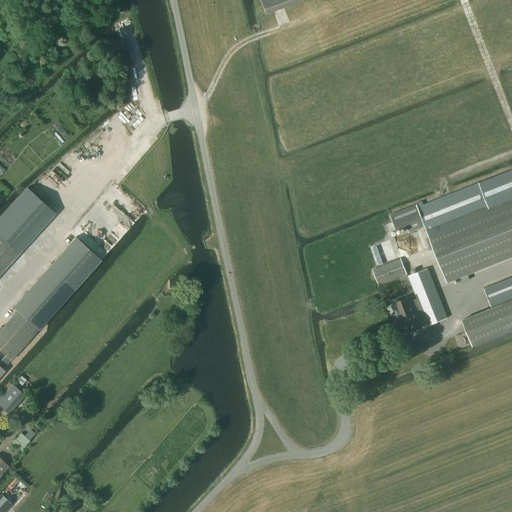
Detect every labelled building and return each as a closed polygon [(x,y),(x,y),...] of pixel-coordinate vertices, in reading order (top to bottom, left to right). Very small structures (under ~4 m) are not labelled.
[(302,0),(259,0),(258,0),(263,15),(303,2),(302,0)] [(0,175),(17,158),(5,146),(0,151),(0,175)] [(409,232),(425,226),(447,282),(511,255),(511,171),(419,208),(417,204),(390,215),(395,230),(406,225),(409,232)] [(0,273),(19,253),(0,235),(0,273)] [(373,265),(380,280),(407,268),(401,253),(373,265)] [(396,310),(399,318),(416,311),(416,313),(423,310),(428,325),(447,318),(428,268),(409,275),(418,298),(412,301),(410,296),(393,303),(394,305),(392,306),(394,311),(396,310)] [(468,275),(457,279),(459,284),(470,279),(468,275)] [(511,277),(486,288),(494,308),(462,320),(472,346),(511,330),(511,277)] [(416,311),(399,318),(405,333),(422,327),(416,313),(416,311)] [(0,375),(5,370),(3,369),(19,351),(0,333),(0,349),(5,355),(0,360),(0,375)] [(21,376),(17,381),(23,385),(26,380),(21,376)] [(10,382),(4,388),(7,391),(13,384),(10,382)] [(12,387),(0,400),(0,406),(10,415),(25,397),(12,387)] [(31,430),(25,436),(29,440),(35,434),(31,430)] [(12,443),(18,448),(19,447),(21,449),(30,441),(21,433),(12,443)] [(1,494),(0,495),(0,511),(3,511),(12,504),(1,494)]
